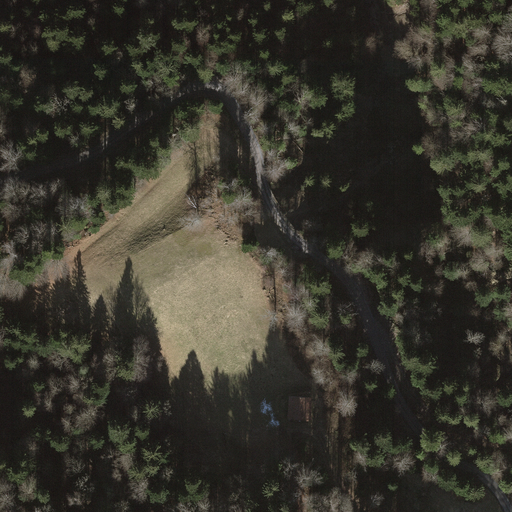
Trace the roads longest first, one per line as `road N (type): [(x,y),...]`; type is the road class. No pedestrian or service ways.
road 1 (residential): [(0,183),(79,157),(180,92),(204,88),(226,99),(250,135),(265,196),(285,231),(353,288),(394,397),(427,448),(468,466),(507,511)]
road 2 (track): [(378,342),(435,419),(511,450)]
